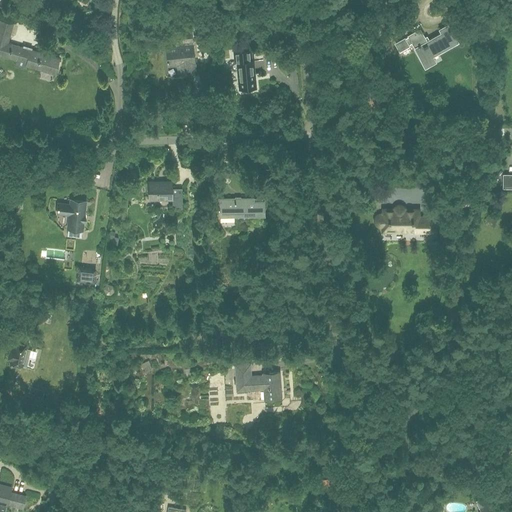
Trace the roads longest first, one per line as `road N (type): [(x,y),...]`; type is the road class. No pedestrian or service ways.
road 1 (unclassified): [(344,444),(306,138)]
road 2 (unclassified): [(0,140),(306,138)]
road 3 (unclassified): [(306,138),(511,133)]
road 4 (unclassified): [(306,138),(293,0)]
